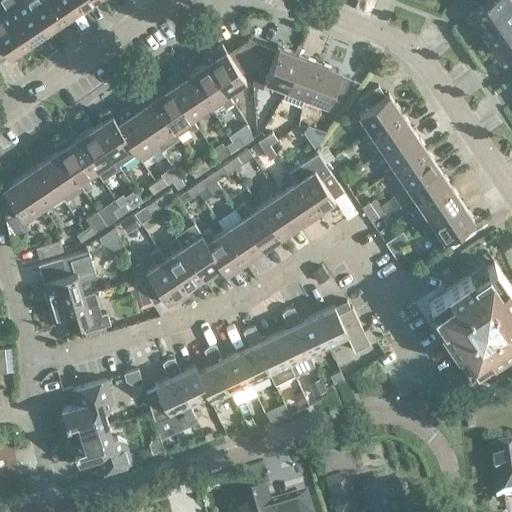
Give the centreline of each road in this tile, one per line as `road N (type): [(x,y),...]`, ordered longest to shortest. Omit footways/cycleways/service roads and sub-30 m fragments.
road 1 (residential): [(26,367),(237,303),(323,253),(346,257),(425,376)]
road 2 (residential): [(50,510),(370,415),(415,419)]
road 3 (residential): [(288,0),(405,44),(511,193)]
road 4 (residential): [(0,115),(173,0)]
road 5 (residential): [(26,367),(0,245)]
